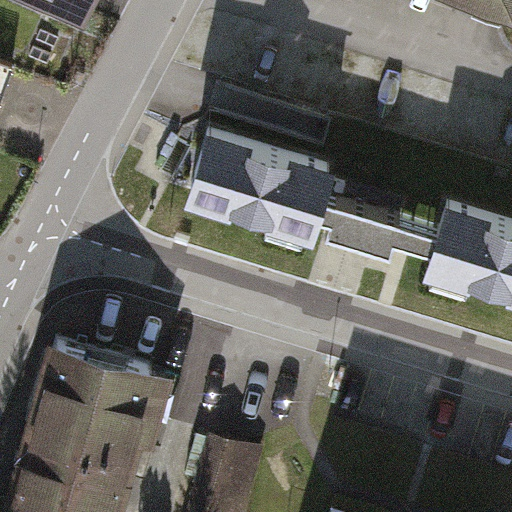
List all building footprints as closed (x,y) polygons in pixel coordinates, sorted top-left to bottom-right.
[(31,0),(91,24),(101,0),(31,0)] [(79,36),(44,22),(25,69),(61,83),(79,36)] [(335,146),(202,106),(180,181),(313,221),(335,146)] [(511,197),(442,177),(419,254),(511,280),(511,197)] [(131,511),(170,369),(48,336),(0,511),(131,511)] [(245,511),(265,442),(211,427),(186,511),(245,511)] [(394,511),(335,494),(329,511),(394,511)]
